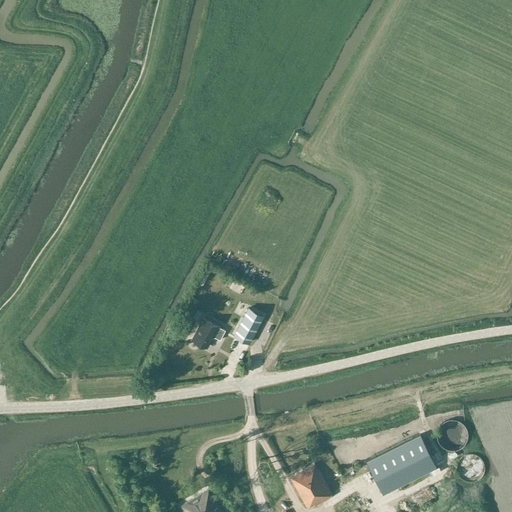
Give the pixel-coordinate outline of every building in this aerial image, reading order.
[(249,307),(234,334),(249,342),(264,315),(249,307)] [(225,328),(202,316),(191,338),(207,347),(212,337),(215,336),(220,339),(225,328)] [(463,429),(463,424),(460,420),(458,418),(456,417),(452,416),(448,416),(446,416),(444,417),(442,418),(440,420),(438,422),(437,425),(437,428),(437,430),(437,433),(438,435),(439,437),(441,439),(443,441),(446,442),(449,442),(451,442),(454,442),(457,440),(459,439),(461,437),(462,434),(463,432),(463,429)] [(420,434),(366,460),(382,493),(436,466),(420,434)] [(483,462),(483,459),(482,457),(480,453),(478,451),(475,449),(472,448),(470,448),(468,448),(465,449),(460,452),(458,454),(457,456),(456,458),(456,461),(456,464),(457,467),(458,469),(459,471),(461,472),(464,474),(466,475),(469,475),(471,475),(474,474),(479,471),(480,470),(482,467),(483,464),(483,462)] [(316,505),(333,495),(314,462),(289,477),(307,507),(309,506),(314,503),(316,505)] [(222,511),(208,488),(176,507),(178,511),(184,511),(185,511),(222,511)] [(354,492),(330,504),(333,511),(351,511),(350,509),(360,504),(354,492)]
